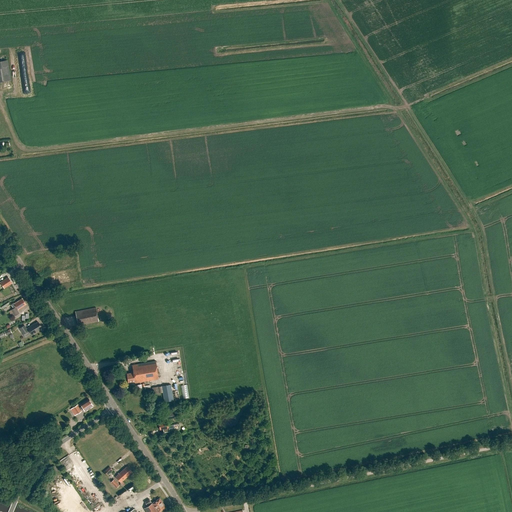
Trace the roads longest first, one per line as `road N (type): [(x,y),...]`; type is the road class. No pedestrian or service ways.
road 1 (unclassified): [(511,444),(192,511)]
road 2 (tertiary): [(113,406),(0,234)]
road 3 (unclassified): [(11,511),(35,464),(113,406)]
road 4 (tertiary): [(183,511),(113,406)]
